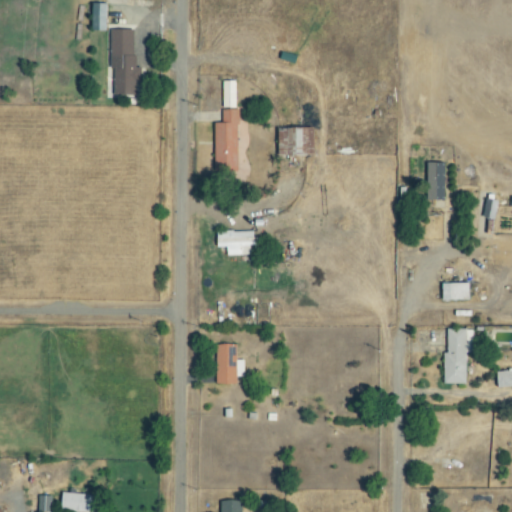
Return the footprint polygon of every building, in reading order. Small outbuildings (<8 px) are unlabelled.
[(108,31),(108,4),(94,4),(94,30),(108,31)] [(111,93),(138,94),(138,84),(143,84),(143,68),(135,67),(136,30),(113,30),(111,93)] [(223,108),(236,108),(236,81),(223,81),(223,108)] [(215,123),(216,171),(239,171),(239,110),(223,110),(223,123),(215,123)] [(279,129),(280,156),(316,155),(315,128),(279,129)] [(428,200),(446,201),(447,163),(429,163),(428,200)] [(255,231),(218,232),(219,248),(228,248),(229,256),(255,255),(255,231)] [(464,282),(437,283),(437,300),(465,300),(464,282)] [(441,384),(463,383),(463,352),(470,352),(470,329),(444,329),(444,351),(440,352),(441,384)] [(217,345),(216,385),(237,385),(238,377),(245,377),(245,361),(238,361),(238,345),(217,345)] [(511,386),(511,369),(493,371),(493,387),(511,386)] [(99,511),(99,494),(64,493),(63,510),(99,511)] [(39,511),(52,511),(52,495),(39,495),(39,511)] [(219,511),(243,511),(245,501),(221,499),(219,511)]
